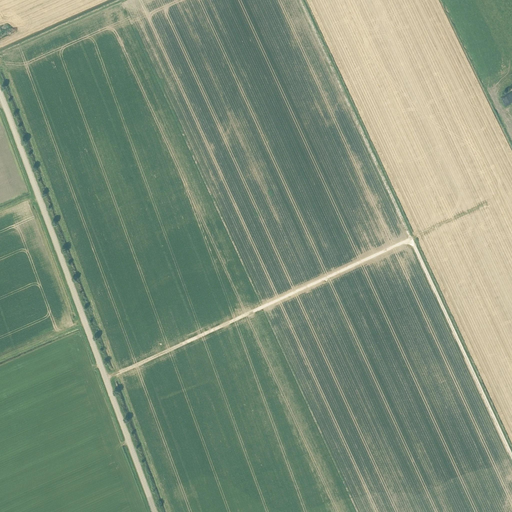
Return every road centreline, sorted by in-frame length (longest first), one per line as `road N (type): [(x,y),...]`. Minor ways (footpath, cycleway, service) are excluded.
road 1 (track): [(511,453),(412,240),(106,381)]
road 2 (tertiary): [(154,511),(0,96)]
